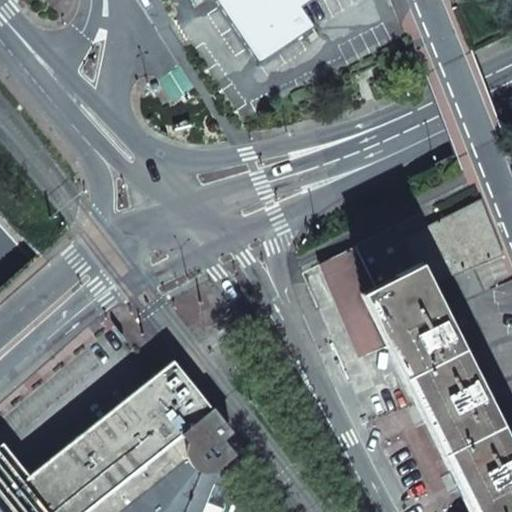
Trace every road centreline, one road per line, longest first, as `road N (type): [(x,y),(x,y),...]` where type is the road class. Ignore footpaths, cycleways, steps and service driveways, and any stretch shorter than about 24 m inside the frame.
road 1 (secondary): [(511,84),(246,154),(135,161)]
road 2 (secondary): [(511,86),(183,211)]
road 3 (motorway): [(199,511),(0,262)]
road 4 (secondary): [(0,382),(129,266),(204,238)]
road 5 (secondary): [(308,195),(511,93)]
road 6 (unclassified): [(511,207),(431,0)]
road 7 (tertiary): [(380,511),(286,338)]
road 8 (motorway): [(0,370),(111,511)]
road 9 (secondary): [(286,338),(287,242),(308,195)]
road 10 (secondary): [(112,243),(0,329)]
road 11 (secondary): [(83,108),(112,243)]
road 12 (tertiary): [(286,338),(204,238)]
road 13 (secondary): [(83,108),(0,10)]
